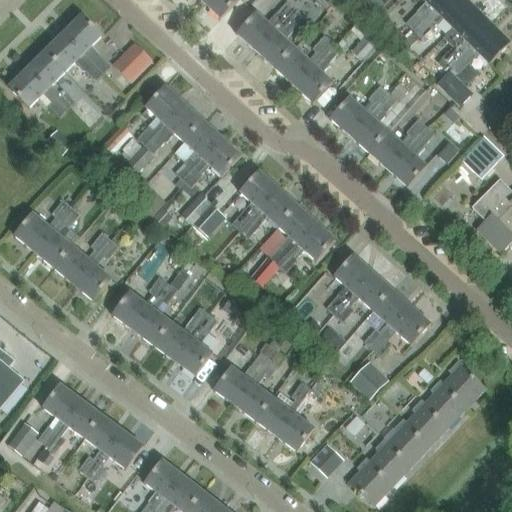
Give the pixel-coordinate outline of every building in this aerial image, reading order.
[(205,0),(202,4),(219,20),(239,0),(238,0),(205,0)] [(338,2),(335,0),(311,0),(326,14),(338,2)] [(419,0),(426,6),(407,26),(414,34),(446,0),(419,0)] [(441,21),(453,32),(474,11),(462,0),(446,0),(414,34),(421,41),(441,21)] [(237,37),(256,54),(293,12),(286,6),(268,25),(256,15),(237,37)] [(451,70),(470,49),(491,28),(474,11),(453,32),(464,43),(455,52),(453,51),(443,61),(451,70)] [(284,40),(290,33),(302,20),(293,12),(256,54),(275,70),(294,49),(284,40)] [(63,36),(93,66),(100,60),(90,49),(101,38),(81,18),(63,36)] [(509,45),(491,28),(470,49),(451,70),(458,76),(477,56),(488,67),(509,45)] [(85,75),(92,67),(93,66),(63,36),(45,54),(65,74),(75,65),(85,75)] [(410,49),(416,43),(410,37),(405,43),(410,49)] [(365,39),(351,54),(361,63),(374,47),(365,39)] [(331,46),(324,40),(311,54),(314,57),(309,63),(294,49),(275,70),(293,87),(313,66),(331,46)] [(153,64),(135,46),(113,68),(131,86),(153,64)] [(312,104),(331,83),(322,74),(340,55),(331,46),(313,66),(293,87),(312,104)] [(47,92),(57,102),(62,98),(51,88),(65,74),(45,54),(27,72),(47,92)] [(103,78),(110,70),(100,60),(93,66),(92,67),(103,78)] [(95,85),(103,78),(92,67),(85,75),(95,85)] [(49,110),(56,103),(57,102),(47,92),(27,72),(9,90),(29,110),(39,100),(49,110)] [(437,86),(459,108),(471,97),(448,75),(437,86)] [(145,149),(156,138),(155,137),(165,127),(168,130),(188,109),(166,89),(146,110),(160,123),(151,133),(149,130),(137,142),(145,149)] [(375,109),(376,110),(388,96),(380,89),(368,102),(370,104),(375,109)] [(64,96),(62,98),(57,102),(56,103),(67,114),(74,106),(64,96)] [(396,103),(388,96),(376,110),(381,113),(384,117),(396,103)] [(369,118),(368,117),(375,109),(370,104),(363,112),(350,101),(331,122),(350,139),(369,118)] [(56,103),(49,110),(59,121),(67,114),(56,103)] [(187,148),(206,125),(188,109),(168,130),(165,127),(155,137),(156,138),(145,149),(153,157),(173,135),(187,148)] [(388,134),(374,121),(381,113),(376,110),(375,109),(368,117),(369,118),(350,139),(368,156),(388,134)] [(459,118),(450,109),(444,115),(453,124),(459,118)] [(410,140),(414,144),(426,130),(418,123),(406,136),(410,140)] [(202,162),(204,163),(223,141),(206,125),(187,148),(195,155),(174,176),(182,184),(193,172),(202,162)] [(110,154),(129,134),(123,128),(103,148),(110,154)] [(422,151),(434,137),(426,130),(414,144),(418,147),(422,151)] [(71,149),(57,133),(47,143),(61,159),(71,149)] [(387,173),(406,153),(414,144),(410,140),(402,147),(388,134),(368,156),(387,173)] [(487,136),(464,158),(484,179),(508,157),(487,136)] [(122,152),(124,154),(131,161),(141,149),(132,141),(122,152)] [(241,157),(223,141),(204,163),(202,162),(193,172),(182,184),(190,191),(211,169),(221,179),(241,157)] [(414,144),(406,153),(387,173),(406,190),(426,168),(411,155),(418,147),(414,144)] [(449,147),(439,159),(448,168),(459,155),(449,147)] [(136,176),(152,159),(142,150),(126,167),(136,176)] [(140,188),(147,180),(139,173),(132,182),(140,188)] [(259,212),(259,213),(278,191),(259,175),(240,195),(251,206),(232,228),(240,235),(250,223),(249,223),(259,212)] [(485,223),(477,231),(502,255),(510,247),(511,248),(511,193),(500,182),(472,210),(485,223)] [(456,198),(444,186),(432,199),(444,211),(456,198)] [(154,216),(165,205),(150,191),(139,202),(154,216)] [(280,231),(298,210),(278,191),(259,213),(259,212),(249,223),(250,223),(240,235),(247,241),(267,219),(280,231)] [(192,228),(209,207),(200,199),(182,220),(192,228)] [(53,217),(55,219),(61,224),(71,212),(63,205),(53,217)] [(205,238),(221,218),(212,210),(195,229),(205,238)] [(297,246),(299,248),(317,226),(298,210),(280,231),(289,239),(281,248),(282,249),(289,255),(297,246)] [(79,219),(71,212),(61,224),(69,231),(79,219)] [(47,227),(34,216),(15,238),(36,256),(55,234),(54,233),(61,224),(55,219),(47,227)] [(54,233),(55,234),(36,256),(57,273),(75,251),(63,241),(71,232),(69,231),(61,224),(54,233)] [(297,246),(289,255),(293,259),(302,250),(316,263),(334,242),(317,226),(299,248),(297,246)] [(100,256),(110,244),(103,238),(93,250),(100,256)] [(118,251),(110,244),(100,256),(108,263),(118,251)] [(278,268),(288,257),(289,255),(282,249),(270,261),(278,268)] [(57,273),(76,289),(95,267),(75,251),(57,273)] [(297,262),(293,259),(289,255),(288,257),(278,268),(279,269),(285,275),(297,262)] [(326,311),(334,317),(344,306),(342,305),(369,272),(353,258),(334,280),(346,290),(326,311)] [(268,259),(251,280),(262,289),(279,269),(278,268),(270,261),(268,259)] [(112,281),(95,267),(76,289),(94,304),(112,281)] [(351,313),(349,311),(358,301),(374,315),(393,293),(369,272),(342,305),(344,306),(334,317),(341,324),(351,313)] [(152,295),(159,301),(168,289),(160,284),(152,295)] [(168,289),(159,301),(159,302),(167,308),(176,295),(168,289)] [(152,311),(159,302),(159,301),(152,295),(149,293),(142,303),(131,295),(113,318),(134,333),(152,310),(152,311)] [(374,315),(393,331),(411,309),(393,293),(374,315)] [(231,299),(224,309),(238,319),(245,310),(231,299)] [(393,331),(411,347),(430,326),(411,309),(393,331)] [(134,333),(155,349),(172,326),(152,311),(152,310),(134,333)] [(200,331),(209,319),(200,313),(191,325),(200,331)] [(217,325),(209,319),(200,331),(200,332),(208,338),(217,325)] [(155,349),(175,364),(193,341),(172,326),(155,349)] [(328,330),(321,338),(337,353),(344,345),(328,330)] [(175,364),(178,366),(196,379),(213,356),(201,347),(208,338),(200,332),(193,341),(175,364)] [(365,344),(373,351),(382,341),(383,340),(375,333),(365,344)] [(382,341),(373,351),(380,358),(391,347),(383,340),(382,341)] [(0,410),(22,385),(8,372),(15,364),(5,356),(0,351),(0,410)] [(251,371),(260,377),(270,364),(261,358),(251,371)] [(279,371),(270,364),(260,377),(269,384),(279,371)] [(469,410),(485,393),(460,369),(461,367),(458,364),(450,373),(453,376),(444,385),(469,410)] [(384,384),(367,368),(352,384),(368,400),(384,384)] [(215,393),(236,409),(253,386),(232,370),(215,393)] [(450,429),(469,410),(444,385),(441,382),(431,392),(434,395),(425,404),(450,429)] [(273,401),(257,389),(253,386),(236,409),(256,424),(273,401)] [(58,422),(50,433),(57,437),(82,403),(61,388),(44,411),(58,422)] [(292,401),(301,407),(311,395),(302,388),(292,401)] [(311,395),(301,407),(310,414),(320,401),(311,395)] [(256,424),(277,439),(294,416),(273,401),(256,424)] [(423,401),(413,411),(416,414),(407,424),(431,449),(450,429),(425,404),(423,401)] [(102,419),(82,403),(57,437),(63,442),(71,431),(85,442),(102,419)] [(277,439),(281,442),(298,454),(315,431),(294,416),(277,439)] [(123,434),(102,419),(85,442),(106,457),(123,434)] [(397,434),(388,443),(413,468),(431,449),(407,424),(404,421),(394,431),(397,434)] [(38,437),(26,427),(9,449),(21,460),(38,437)] [(47,451),(57,437),(50,433),(48,431),(39,445),(47,451)] [(123,434),(106,457),(98,468),(104,473),(112,462),(126,472),(143,449),(123,434)] [(65,444),(63,442),(57,437),(47,451),(55,457),(65,444)] [(386,440),(376,450),(379,453),(371,462),(395,486),(413,468),(388,443),(386,440)] [(327,481),(344,463),(327,447),(311,464),(327,481)] [(44,452),(38,461),(47,468),(53,459),(44,452)] [(395,486),(371,462),(368,459),(358,470),(361,473),(349,485),(374,509),(395,486)] [(79,474),(87,481),(97,467),(88,461),(79,474)] [(158,496),(149,506),(156,511),(158,511),(166,502),(184,479),(164,464),(146,487),(158,496)] [(106,474),(104,473),(98,468),(97,467),(87,481),(96,487),(106,474)] [(166,502),(158,511),(171,511),(174,508),(178,511),(190,511),(204,495),(184,479),(166,502)] [(190,511),(222,511),(224,510),(204,495),(190,511)]
